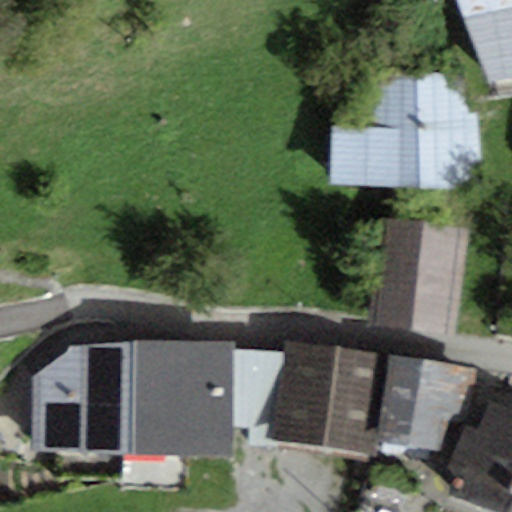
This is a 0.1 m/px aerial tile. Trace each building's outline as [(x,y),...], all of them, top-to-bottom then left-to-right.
[(511,0),(460,0),(489,71),(511,68),(511,0)] [(368,146),(331,144),(328,193),(475,202),(479,133),(466,132),(468,88),(372,83),(368,146)] [(470,244),(385,230),(369,331),(454,344),(470,244)] [(123,469),(128,358),(68,355),(29,387),(24,463),(123,469)] [(128,358),(123,469),(220,474),(226,363),(128,358)] [(372,372),(292,359),(276,455),(356,468),(372,372)] [(464,382),(388,370),(376,449),(452,461),(464,382)] [(511,511),(511,433),(479,419),(437,511),(511,511)]
